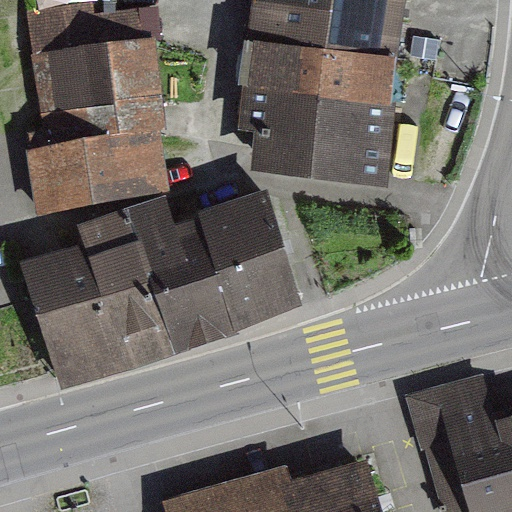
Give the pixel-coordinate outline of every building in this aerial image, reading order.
[(255,0),(238,133),(256,136),(252,173),(391,191),(398,108),(394,108),(396,59),(400,59),(407,0),(255,0)] [(40,216),(175,195),(165,132),(172,131),(157,38),(144,40),(139,12),(94,20),(92,5),(32,15),(53,150),(30,154),(40,216)] [(86,246),(21,264),(65,392),(240,335),(239,332),(304,306),(269,192),(175,224),(167,200),(79,226),(86,246)] [(511,511),(511,413),(498,418),(486,376),(408,399),(423,452),(426,451),(444,511),(511,511)] [(384,511),(369,463),(291,486),(287,470),(168,505),(169,511),(384,511)]
